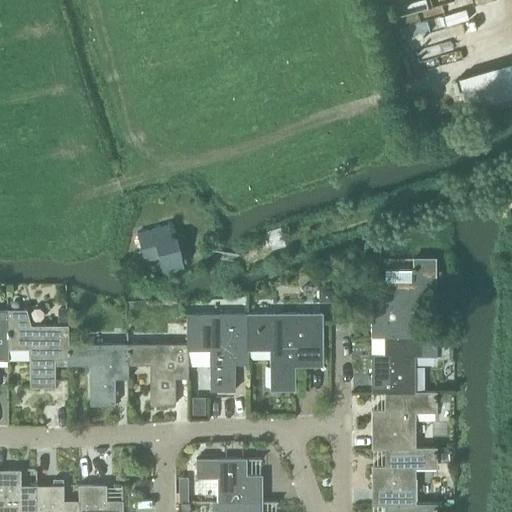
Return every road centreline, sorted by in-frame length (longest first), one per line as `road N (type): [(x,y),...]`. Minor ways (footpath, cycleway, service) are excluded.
road 1 (residential): [(340,427),(164,435)]
road 2 (residential): [(164,435),(0,435)]
